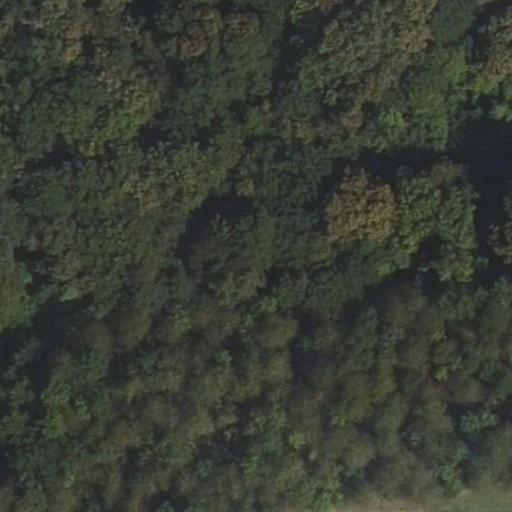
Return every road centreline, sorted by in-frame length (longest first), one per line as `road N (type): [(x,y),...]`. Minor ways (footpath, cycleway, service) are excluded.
road 1 (track): [(511,170),(64,178)]
road 2 (track): [(0,380),(5,320),(64,178)]
